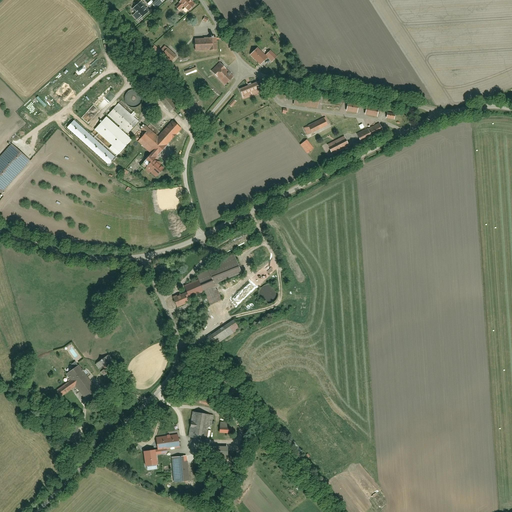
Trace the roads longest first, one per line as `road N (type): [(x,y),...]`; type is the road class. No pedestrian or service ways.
road 1 (residential): [(38,511),(172,373),(175,329),(143,257)]
road 2 (residential): [(200,237),(440,116)]
road 3 (residential): [(440,116),(248,74)]
road 4 (residential): [(200,237),(185,185),(188,150),(248,74)]
road 5 (residential): [(0,231),(69,254),(143,257)]
